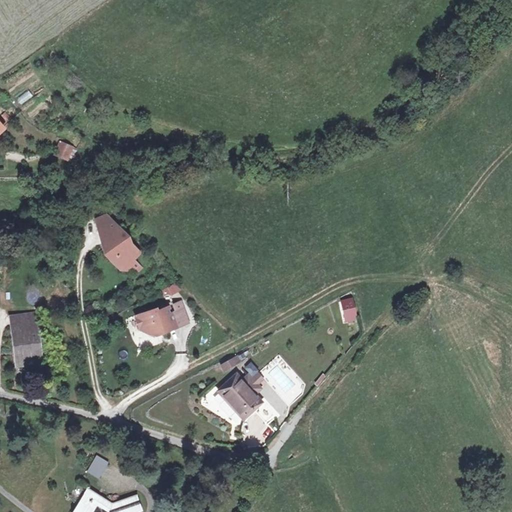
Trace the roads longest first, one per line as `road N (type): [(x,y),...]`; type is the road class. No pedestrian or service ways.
road 1 (residential): [(0,395),(256,455),(272,452),(303,407)]
road 2 (track): [(303,407),(362,336),(435,280),(511,306)]
